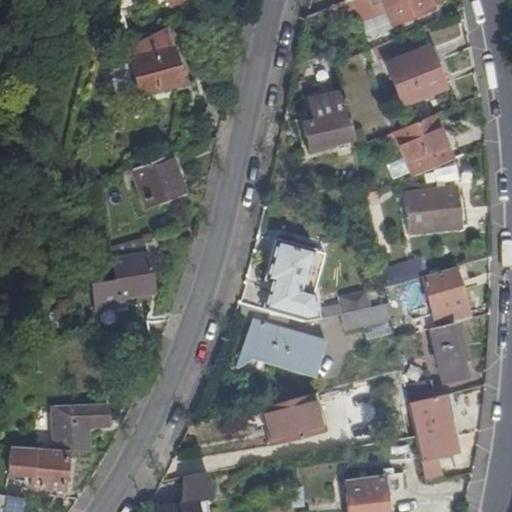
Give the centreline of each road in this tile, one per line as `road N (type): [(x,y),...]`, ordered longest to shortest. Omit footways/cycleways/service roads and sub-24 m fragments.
road 1 (residential): [(103,511),(212,277),(277,0)]
road 2 (residential): [(484,511),(511,332)]
